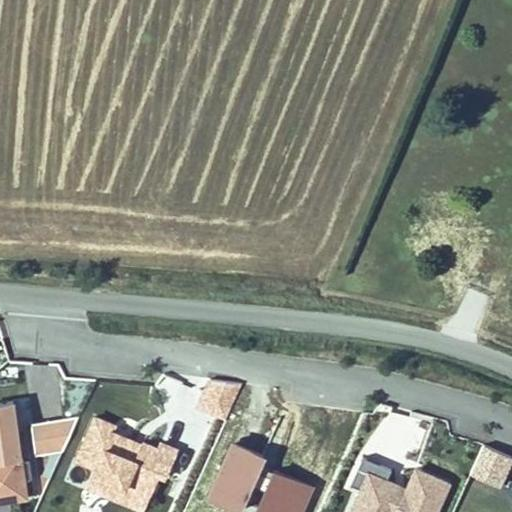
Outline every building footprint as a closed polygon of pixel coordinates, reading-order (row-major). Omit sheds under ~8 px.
[(194,403),(226,418),(242,381),(207,375),(194,403)] [(22,457),(13,396),(0,398),(0,495),(30,492),(28,476),(35,475),(32,455),(22,457)] [(83,412),(34,417),(38,448),(67,444),(83,412)] [(117,421),(99,413),(81,452),(99,460),(90,482),(145,506),(161,469),(167,472),(180,443),(166,437),(161,449),(114,429),(117,421)] [(267,451),(236,438),(213,489),(241,501),(253,476),(269,483),(260,503),(280,511),(305,511),(319,481),(278,463),(275,471),(261,465),(267,451)] [(511,460),(511,448),(488,438),(475,466),(504,479),(511,460)] [(395,464),(368,452),(357,477),(367,481),(353,511),(438,511),(455,476),(420,460),(411,481),(391,472),(395,464)]
